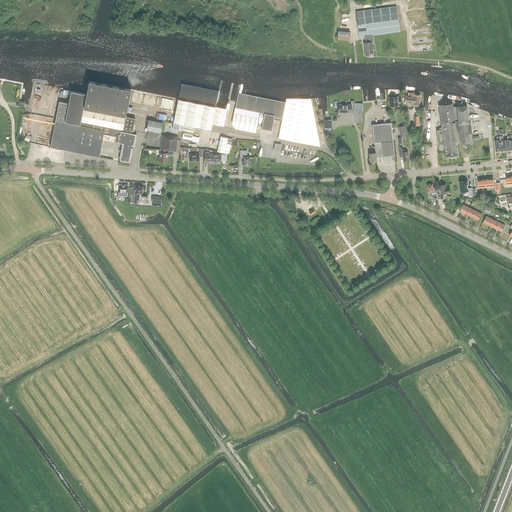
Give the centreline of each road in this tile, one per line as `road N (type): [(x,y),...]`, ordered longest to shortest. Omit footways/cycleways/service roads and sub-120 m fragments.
road 1 (track): [(268,511),(37,183),(36,169)]
road 2 (secondary): [(387,199),(0,167)]
road 3 (secondary): [(511,258),(387,199)]
road 4 (residential): [(511,246),(416,200),(412,173)]
